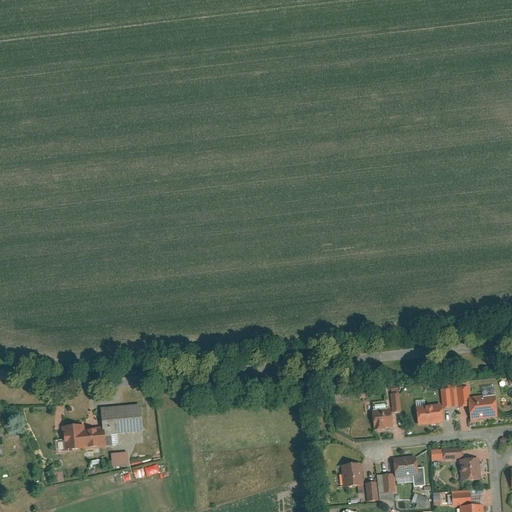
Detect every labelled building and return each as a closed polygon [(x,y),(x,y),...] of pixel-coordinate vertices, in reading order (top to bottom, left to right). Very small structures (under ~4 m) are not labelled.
[(436,402),(453,400),(450,378),(450,373),(442,374),(443,381),(433,382),(435,396),(436,402)] [(450,378),(453,400),(462,399),(464,414),(491,411),(489,387),(465,390),(463,376),(450,378)] [(386,407),(393,406),(392,388),(383,388),(384,404),(365,406),(367,424),(387,423),(386,407)] [(438,418),(436,402),(435,396),(405,400),(409,422),(438,418)] [(141,404),(103,408),(105,428),(106,434),(143,431),(141,404)] [(85,425),(64,426),(66,449),(87,447),(85,430),(85,425)] [(85,430),(87,447),(107,445),(106,434),(105,428),(85,430)] [(60,440),(54,441),(57,453),(63,451),(60,440)] [(452,475),(452,476),(476,474),(476,450),(457,450),(457,442),(435,443),(436,453),(452,452),(452,475)] [(110,454),(111,467),(129,466),(128,453),(110,454)] [(416,455),(394,457),(395,476),(417,474),(416,455)] [(344,488),(364,486),(362,465),(342,467),(344,488)] [(145,468),(146,475),(156,474),(155,467),(145,468)] [(379,493),(395,491),(393,473),(376,475),(379,493)] [(376,481),(365,483),(367,502),(378,500),(376,481)] [(453,511),(476,511),(476,498),(465,498),(465,485),(445,485),(445,500),(453,499),(453,511)] [(443,505),(443,493),(433,493),(433,505),(443,505)] [(414,494),(411,502),(424,507),(427,498),(414,494)]
